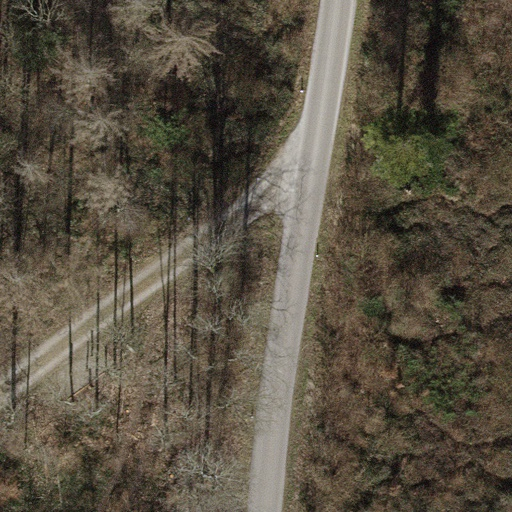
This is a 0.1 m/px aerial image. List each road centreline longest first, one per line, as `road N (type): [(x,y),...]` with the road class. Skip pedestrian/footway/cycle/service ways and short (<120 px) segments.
road 1 (tertiary): [(264,511),(294,193),(345,0)]
road 2 (track): [(294,193),(0,388)]
